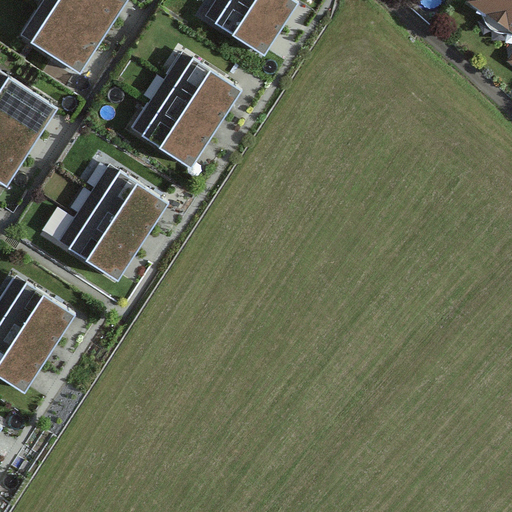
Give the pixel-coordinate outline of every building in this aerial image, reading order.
[(10,28),(80,72),(98,45),(27,0),(10,28)] [(27,0),(98,45),(115,17),(88,0),(27,0)] [(88,0),(116,17),(126,0),(88,0)] [(199,0),(196,5),(266,50),(284,22),(248,0),(199,0)] [(248,0),(284,22),(297,0),(248,0)] [(511,0),(471,0),(511,28),(511,55),(505,65),(511,69),(511,0)] [(156,61),(226,105),(244,78),(173,33),(156,61)] [(138,88),(208,133),(226,105),(156,61),(138,88)] [(0,104),(40,130),(58,103),(0,66),(0,104)] [(120,116),(190,161),(208,133),(138,88),(120,116)] [(0,143),(22,158),(40,131),(0,105),(0,143)] [(0,182),(4,186),(22,158),(0,144),(0,182)] [(82,179),(152,224),(170,196),(100,151),(82,179)] [(64,207),(135,251),(152,224),(82,179),(64,207)] [(47,234),(117,279),(135,251),(64,207),(47,234)] [(0,274),(0,294),(61,334),(79,306),(8,261),(0,274)] [(0,333),(43,361),(61,334),(0,294),(0,333)] [(0,372),(25,389),(43,361),(0,333),(0,372)]
